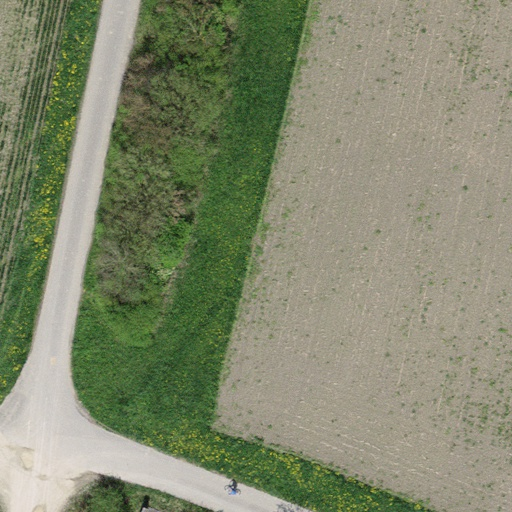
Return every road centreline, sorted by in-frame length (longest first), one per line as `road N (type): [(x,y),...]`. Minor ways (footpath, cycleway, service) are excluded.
road 1 (unclassified): [(254,511),(36,428),(123,0)]
road 2 (track): [(34,511),(36,428),(0,447)]
